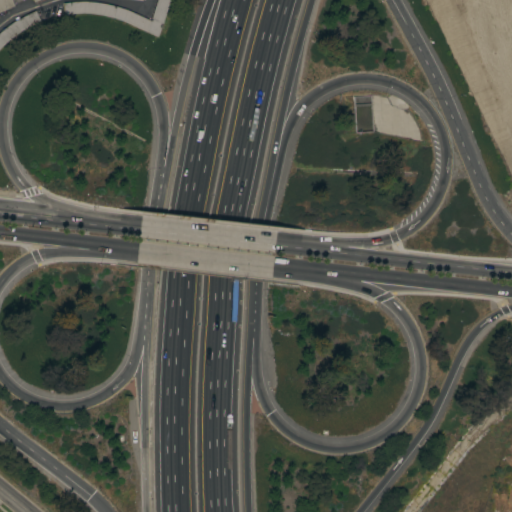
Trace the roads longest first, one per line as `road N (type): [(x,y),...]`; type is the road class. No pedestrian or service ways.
road 1 (motorway): [(265,215),(289,118),(302,101),(361,77),(416,98),(444,150),(425,211),(394,237),(313,249)]
road 2 (motorway): [(341,274),(399,309),(419,367),(405,411),(374,439),(351,446),(304,440),(267,405),(253,292)]
road 3 (motorway): [(81,220),(28,192),(2,141),(11,84),(59,49),(94,46),(146,77),(161,109),(159,196)]
road 4 (motorway): [(138,341),(122,380),(87,402),(27,399),(0,375),(3,275),(66,247),(138,248)]
road 5 (motorway): [(223,276),(280,0)]
road 6 (motorway): [(511,234),(479,183),(392,0)]
road 7 (motorway): [(356,511),(421,429),(468,336),(511,306)]
road 8 (motorway): [(219,511),(223,276)]
road 9 (motorway): [(185,280),(178,511)]
road 10 (primary): [(502,270),(274,244)]
road 11 (motorway): [(265,215),(310,0)]
road 12 (motorway): [(247,511),(253,292)]
road 13 (motorway): [(146,293),(145,511)]
road 14 (motorway): [(211,0),(159,196)]
road 15 (motorway): [(244,0),(199,186)]
road 16 (primary): [(341,274),(497,290)]
road 17 (primary): [(0,231),(138,248)]
road 18 (primary): [(138,248),(274,265)]
road 19 (primary): [(274,244),(141,228)]
